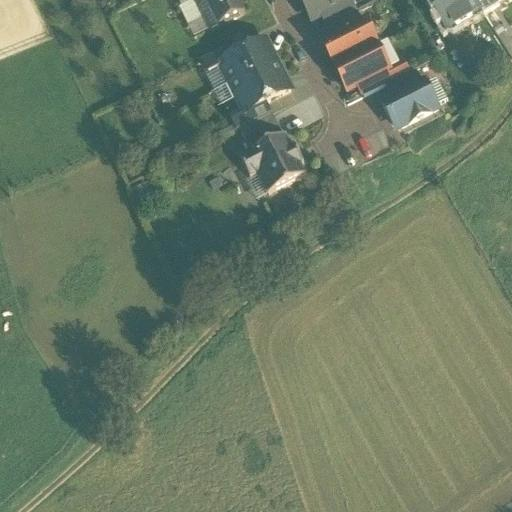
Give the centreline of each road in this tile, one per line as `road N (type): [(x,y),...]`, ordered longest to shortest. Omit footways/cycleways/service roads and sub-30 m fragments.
road 1 (track): [(27,511),(253,286),(384,209),(489,126),(511,94)]
road 2 (residential): [(277,0),(352,149)]
